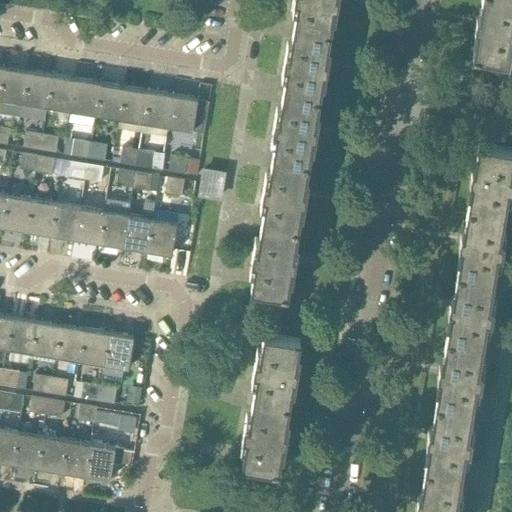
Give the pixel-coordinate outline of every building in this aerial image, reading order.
[(298,0),(294,25),(329,32),(334,5),(337,5),(337,0),(298,0)] [(511,0),(481,0),(479,15),(476,14),(474,27),(477,27),(473,55),(508,60),(511,34),(511,0)] [(329,32),(294,25),(290,52),(285,52),(283,64),(288,65),(283,91),(319,97),(323,70),(326,70),(328,59),(325,59),(329,32)] [(28,69),(3,65),(0,83),(0,111),(19,115),(22,101),(23,101),(28,69)] [(52,73),(28,69),(23,101),(46,105),(52,73)] [(77,77),(52,73),(46,105),(71,109),(77,77)] [(71,109),(95,113),(100,81),(77,77),(71,109)] [(124,85),(100,81),(95,113),(119,117),(124,85)] [(148,89),(124,85),(119,117),(143,121),(148,89)] [(173,93),(148,89),(143,121),(168,125),(173,93)] [(273,129),(276,129),(277,130),(272,157),(308,163),(312,135),(315,136),(317,124),(314,123),(319,97),(283,91),(279,118),(275,117),(273,129)] [(173,93),(168,125),(204,131),(210,99),(173,93)] [(0,125),(0,142),(7,143),(10,127),(0,125)] [(25,130),(22,146),(39,149),(41,133),(25,130)] [(55,151),(58,136),(41,133),(39,149),(55,151)] [(73,138),(71,154),(88,157),(90,141),(73,138)] [(104,159),(106,143),(90,141),(88,157),(104,159)] [(468,207),(503,213),(508,186),(511,187),(511,184),(511,174),(509,174),(511,156),(511,146),(478,141),(474,168),(471,168),(469,180),(472,180),(468,207)] [(115,145),(112,161),(135,165),(138,149),(115,145)] [(138,149),(135,165),(151,167),(154,151),(138,149)] [(21,152),(18,168),(35,170),(38,155),(21,152)] [(185,173),(188,157),(171,154),(168,171),(185,173)] [(51,173),(54,157),(38,155),(35,170),(51,173)] [(308,163),(272,157),(268,182),(264,182),(262,194),(266,195),(262,222),(297,228),(301,201),(305,201),(306,189),(303,189),(308,163)] [(70,160),(68,175),(84,178),(87,163),(70,160)] [(100,181),(103,165),(87,163),(84,178),(100,181)] [(118,168),(115,184),(132,186),(134,171),(118,168)] [(204,169),(200,193),(219,196),(223,172),(204,169)] [(149,189),(151,173),(134,171),(132,186),(149,189)] [(194,181),(167,177),(164,192),(192,196),(194,181)] [(2,225),(25,229),(31,197),(7,193),(2,225)] [(25,229),(50,233),(55,201),(31,197),(25,229)] [(50,233),(74,237),(79,205),(55,201),(50,233)] [(74,237),(97,241),(103,209),(79,205),(74,237)] [(503,213),(468,207),(464,234),(461,233),(459,245),(462,245),(457,273),(492,279),(497,251),(501,252),(503,240),(499,239),(503,213)] [(127,213),(103,209),(97,241),(122,245),(127,213)] [(122,245),(147,249),(153,217),(127,213),(122,245)] [(153,217),(147,249),(172,253),(178,221),(153,217)] [(297,228),(262,222),(257,248),(253,247),(251,259),(255,260),(251,287),(286,293),(291,266),(294,266),(296,254),(292,254),(297,228)] [(447,338),(482,344),(486,317),(491,318),(492,306),(488,305),(492,279),(457,273),(453,299),(450,299),(448,311),(451,311),(447,338)] [(0,312),(0,345),(7,347),(12,315),(0,312)] [(12,315),(7,347),(31,351),(36,319),(12,315)] [(36,319),(31,351),(55,355),(61,323),(36,319)] [(61,323),(55,355),(80,359),(85,327),(61,323)] [(85,327),(80,359),(104,363),(109,331),(85,327)] [(109,331),(104,363),(129,367),(134,335),(109,331)] [(253,396),(289,402),(293,376),(295,377),(297,365),(295,364),(299,337),(264,332),(259,359),(255,359),(253,370),(258,371),(255,385),(253,396)] [(436,401),(472,407),(477,382),(480,383),(482,371),(478,370),(482,344),(447,338),(442,364),(439,364),(437,375),(441,376),(436,401)] [(18,378),(19,370),(3,368),(1,384),(25,388),(26,380),(18,378)] [(34,373),(32,389),(49,392),(52,376),(34,373)] [(65,395),(68,378),(52,376),(49,392),(65,395)] [(83,381),(80,397),(97,400),(100,384),(83,381)] [(114,403),(116,386),(100,384),(97,400),(114,403)] [(129,385),(127,401),(138,403),(141,387),(129,385)] [(0,406),(13,409),(16,392),(0,389),(0,406)] [(28,410),(28,411),(45,414),(48,398),(24,394),(21,408),(28,410)] [(285,441),(287,432),(287,429),(285,428),(289,402),(253,396),(249,423),(246,422),(243,434),(247,435),(243,462),(279,468),(283,441),(285,441)] [(61,416),(64,400),(48,398),(45,414),(61,416)] [(429,429),(428,437),(427,441),(430,441),(426,467),(461,474),(466,447),(469,448),(471,435),(467,435),(472,407),(436,401),(432,429),(429,429)] [(96,406),(79,403),(77,419),(94,422),(96,408),(96,406)] [(103,423),(105,409),(96,408),(94,422),(103,423)] [(0,459),(12,462),(17,430),(0,426),(0,459)] [(12,462),(36,466),(41,434),(17,430),(12,462)] [(41,434),(36,466),(60,470),(66,438),(41,434)] [(66,438),(60,470),(85,474),(90,442),(66,438)] [(90,442),(85,474),(110,478),(113,461),(123,463),(126,448),(90,442)] [(418,494),(417,502),(416,506),(419,507),(418,511),(458,511),(461,501),(456,500),(461,474),(426,467),(421,494),(418,494)]
